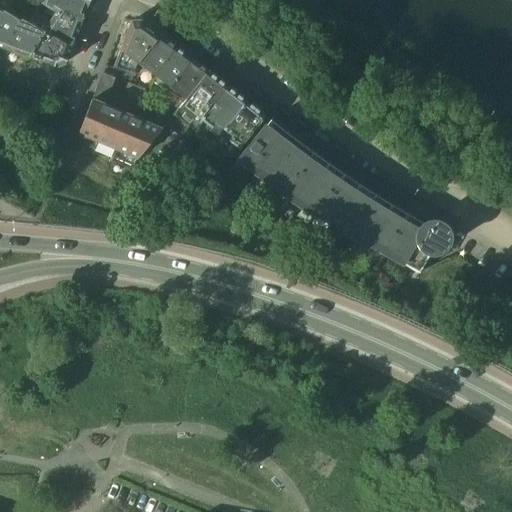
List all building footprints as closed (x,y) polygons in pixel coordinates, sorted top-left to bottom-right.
[(58,12),(45,32),(29,56),(57,66),(64,63),(89,0),(43,0),(42,2),(58,12)] [(0,18),(0,45),(5,47),(21,21),(5,11),(4,13),(0,18)] [(22,19),(21,21),(5,47),(29,56),(45,32),(22,19)] [(141,21),(131,22),(115,67),(134,75),(139,64),(160,36),(141,21)] [(139,64),(134,75),(150,82),(157,73),(176,48),(160,36),(139,64)] [(176,48),(157,73),(150,82),(152,83),(157,76),(170,87),(192,60),(176,48)] [(180,100),(183,103),(207,72),(192,60),(170,87),(182,98),(180,100)] [(133,113),(137,105),(145,90),(128,83),(124,94),(111,89),(116,78),(114,77),(102,72),(102,73),(93,96),(95,97),(104,101),(133,113)] [(207,72),(183,103),(178,108),(174,114),(194,130),(202,119),(227,87),(207,72)] [(227,87),(202,119),(212,127),(216,122),(225,129),(246,101),(227,87)] [(99,142),(113,109),(93,100),(78,137),(82,139),(84,135),(99,142)] [(234,136),(230,141),(240,149),(265,116),(246,101),(225,129),(234,136)] [(132,117),(113,109),(99,142),(113,148),(112,151),(117,153),(118,150),(132,117)] [(136,162),(138,159),(161,129),(132,117),(118,150),(134,157),(133,160),(136,162)] [(284,130),(271,119),(240,159),(267,181),(315,218),(317,214),(327,221),(337,228),(347,234),(357,241),(367,247),(369,243),(382,251),(396,259),(409,267),(420,273),(431,253),(433,253),(435,253),(437,252),(439,252),(441,251),(443,249),(444,248),(446,246),(447,245),(448,243),(448,240),(449,238),(449,236),(449,234),(448,232),(447,230),(446,228),(445,226),(443,225),(441,224),(439,223),(437,222),(435,222),(433,222),(431,222),(428,222),(426,223),(424,224),(423,226),(421,227),(398,214),(377,201),(366,194),(356,187),(298,142),(283,130),(284,130)] [(204,138),(211,128),(202,121),(194,130),(204,138)] [(160,159),(149,170),(161,172),(168,165),(160,159)]
